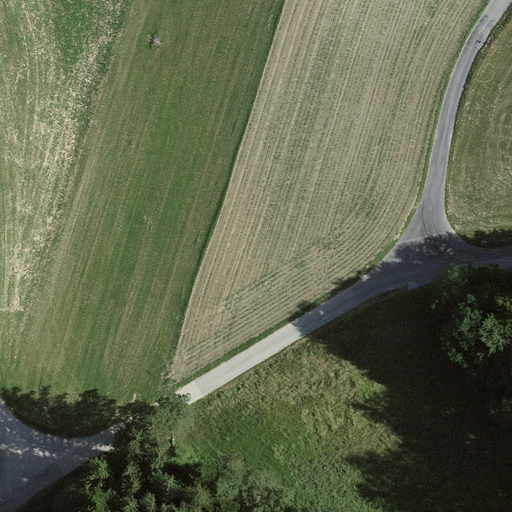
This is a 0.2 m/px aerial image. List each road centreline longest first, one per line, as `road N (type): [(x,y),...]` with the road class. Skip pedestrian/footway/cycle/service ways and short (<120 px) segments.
road 1 (unclassified): [(0,511),(37,481),(368,286),(428,269)]
road 2 (unclassified): [(428,269),(459,83),(500,0)]
